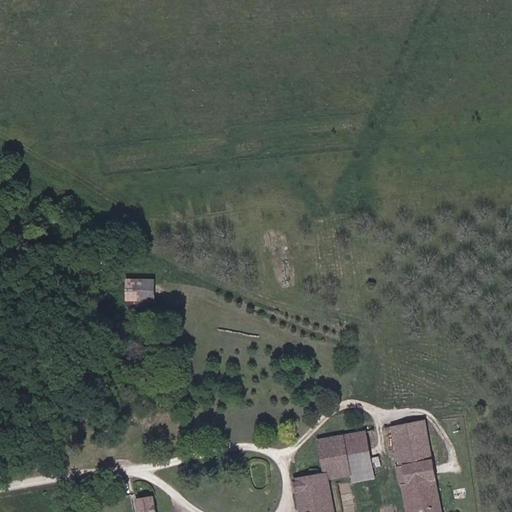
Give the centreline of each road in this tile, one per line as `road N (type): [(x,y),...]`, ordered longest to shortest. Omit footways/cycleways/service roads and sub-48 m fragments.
road 1 (track): [(0,490),(135,471),(195,511)]
road 2 (track): [(281,511),(285,472),(280,458),(262,450),(239,446),(169,465)]
